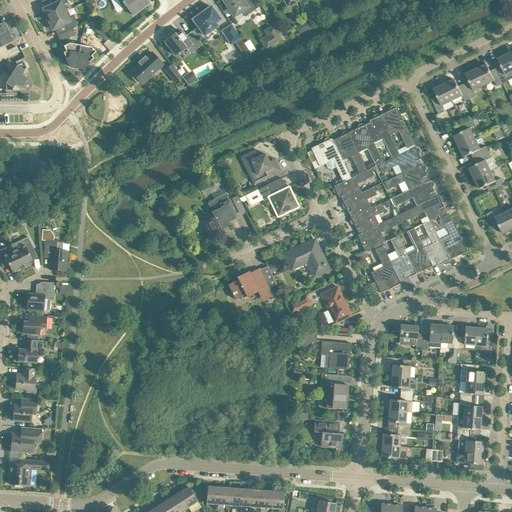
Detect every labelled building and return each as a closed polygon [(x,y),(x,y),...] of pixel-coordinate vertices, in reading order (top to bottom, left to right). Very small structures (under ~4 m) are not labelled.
[(45,21),(66,11),(63,5),(68,2),(66,0),(51,0),(54,4),(43,9),(44,12),(41,13),(45,21)] [(145,0),(118,0),(120,2),(122,1),(133,15),(148,4),(145,0)] [(222,0),(234,17),(241,12),(244,17),(256,9),(252,3),(250,0),(222,0)] [(346,11),(349,9),(350,5),(348,2),(345,1),(342,3),(341,7),(343,10),(346,11)] [(220,19),(217,14),(211,6),(192,20),(204,36),(217,26),(215,23),(220,19)] [(66,31),(72,29),(78,26),(74,15),(69,18),(66,11),(45,21),(48,29),(51,27),(52,30),(63,25),(66,31)] [(0,35),(10,31),(6,23),(5,24),(4,22),(0,23),(0,35)] [(111,37),(104,30),(100,25),(95,30),(106,42),(111,37)] [(230,44),(240,38),(232,25),(222,31),(230,44)] [(267,36),(260,40),(265,48),(281,39),(273,25),(264,31),(267,36)] [(60,42),(69,37),(75,35),(72,29),(66,31),(57,35),(60,42)] [(202,45),(198,39),(192,31),(193,33),(186,38),(181,31),(179,33),(176,30),(166,38),(167,39),(164,41),(175,56),(185,48),(190,54),(202,45)] [(0,54),(7,51),(5,45),(14,41),(15,41),(10,31),(0,35),(0,54)] [(76,69),(80,45),(69,43),(64,46),(66,51),(63,53),(70,67),(76,68),(76,69)] [(91,47),(82,46),(80,45),(76,69),(77,69),(77,68),(83,69),(94,58),(92,56),(96,52),(91,47)] [(11,74),(30,86),(31,84),(34,83),(27,69),(30,68),(31,70),(22,50),(21,51),(25,57),(15,62),(17,65),(11,74)] [(0,62),(1,62),(10,57),(7,52),(8,51),(7,51),(0,54),(0,62)] [(163,65),(159,60),(152,52),(146,58),(145,57),(139,63),(140,63),(131,72),(133,75),(131,77),(137,83),(139,81),(142,84),(163,65)] [(506,75),(511,72),(511,61),(508,54),(498,59),(502,69),(497,71),(503,84),(508,81),(506,75)] [(503,84),(497,71),(492,74),(487,64),(476,69),(484,86),(494,81),(497,86),(503,84)] [(165,70),(175,83),(182,78),(171,65),(165,70)] [(474,91),(484,86),(476,69),(466,74),(470,84),(465,87),(471,99),(477,96),(474,91)] [(29,88),(30,86),(11,74),(5,83),(6,84),(6,94),(0,93),(0,94),(16,94),(14,94),(14,91),(29,91),(29,88)] [(190,74),(182,78),(188,85),(198,81),(195,76),(190,74)] [(471,99),(465,87),(460,89),(455,79),(444,84),(452,101),(463,96),(465,102),(471,99)] [(175,85),(178,91),(185,88),(182,82),(175,85)] [(442,106),(452,101),(444,84),(434,90),(439,99),(433,102),(439,114),(445,112),(442,106)] [(397,107),(395,108),(395,107),(394,107),(393,106),(392,107),(391,107),(390,108),(389,109),(390,111),(380,115),(390,135),(399,131),(407,148),(414,145),(397,107)] [(380,115),(379,116),(379,115),(378,115),(377,114),(375,115),(374,115),(373,116),(373,117),(373,118),(369,121),(370,122),(365,125),(374,143),(383,139),(391,158),(399,154),(390,135),(380,115)] [(459,147),(475,139),(471,128),(476,126),(474,120),(461,126),(464,131),(454,136),(459,147)] [(365,125),(364,125),(363,124),(362,124),(360,124),(359,125),(358,126),(358,127),(358,128),(348,133),(358,153),(367,149),(375,166),(378,165),(383,162),(374,143),(365,125)] [(348,133),(347,133),(346,132),(344,132),(343,132),(342,133),(341,134),(341,135),(342,136),(333,140),(332,140),(342,161),(342,160),(351,156),(359,174),(367,170),(364,165),(358,153),(348,133)] [(324,142),(311,148),(312,150),(317,160),(320,166),(325,164),(327,168),(331,169),(336,167),(343,182),(351,178),(342,160),(342,161),(332,140),(333,140),(332,138),(330,139),(329,138),(328,138),(327,138),(326,138),(325,139),(324,140),(324,141),(324,142)] [(477,158),(489,152),(486,146),(480,149),(475,139),(459,147),(464,157),(474,152),(477,158)] [(416,148),(415,147),(399,154),(391,158),(383,162),(378,165),(380,169),(381,171),(381,173),(398,164),(402,173),(403,173),(421,164),(419,159),(420,158),(418,154),(419,153),(420,153),(420,152),(420,151),(419,149),(418,149),(418,148),(416,148)] [(275,159),(269,162),(265,154),(258,157),(255,151),(241,157),(248,171),(254,185),(268,178),(281,172),(275,159)] [(479,163),(469,168),(474,178),(491,171),(499,167),(494,157),(492,157),(489,152),(477,158),(479,163)] [(320,166),(317,160),(311,163),(314,169),(320,166)] [(384,182),(382,183),(385,189),(387,188),(387,190),(404,181),(408,190),(409,190),(429,181),(424,171),(425,170),(426,169),(426,168),(425,167),(424,166),(424,165),(423,165),(421,165),(421,164),(403,173),(402,173),(384,182)] [(362,193),(362,192),(358,184),(374,176),(372,171),(371,168),(367,170),(359,174),(351,178),(343,182),(334,186),(334,187),(333,188),(332,189),(332,190),(333,190),(333,191),(333,192),(334,193),(335,193),(336,193),(337,193),(339,197),(341,197),(343,202),(362,193)] [(492,190),(503,185),(504,184),(501,178),(496,181),(491,171),(474,178),(479,189),(489,184),(492,190)] [(258,189),(261,197),(270,193),(278,189),(274,181),(258,189)] [(430,181),(430,182),(429,181),(409,190),(408,190),(391,198),(395,206),(412,198),(416,206),(437,197),(437,196),(432,187),(433,187),(433,186),(433,185),(433,183),(432,182),(431,181),(430,181)] [(270,193),(261,197),(266,206),(273,203),(279,215),(276,216),(277,218),(299,207),(289,186),(271,195),(270,193)] [(214,217),(204,222),(205,226),(210,235),(221,229),(220,229),(219,227),(224,225),(225,227),(233,223),(231,220),(238,217),(233,208),(229,200),(226,193),(223,187),(211,193),(214,199),(218,209),(212,212),(214,217)] [(371,208),(367,199),(377,195),(373,187),(362,192),(362,193),(343,202),(344,203),(342,204),(342,205),(342,207),(343,208),(344,208),(346,209),(346,208),(351,218),(371,208)] [(239,198),(238,195),(232,198),(235,205),(239,206),(243,204),(242,202),(239,198)] [(246,195),(239,198),(242,202),(246,200),(249,206),(251,205),(246,195)] [(416,206),(398,215),(401,223),(425,212),(429,221),(430,220),(439,216),(440,218),(447,215),(442,203),(443,202),(443,201),(443,200),(443,199),(442,197),(441,197),(440,197),(439,197),(438,196),(437,196),(437,197),(416,206)] [(379,224),(375,216),(385,211),(381,203),(371,208),(351,218),(351,219),(350,220),(350,221),(350,223),(351,224),(352,225),(353,225),(354,225),(359,234),(357,235),(379,224)] [(511,229),(511,225),(506,212),(495,217),(492,212),(487,214),(493,227),(498,224),(503,234),(511,229)] [(463,236),(461,238),(449,214),(447,215),(440,218),(444,228),(436,232),(439,238),(438,238),(449,260),(460,255),(461,255),(461,256),(463,256),(464,255),(465,255),(465,254),(466,254),(466,253),(466,252),(467,251),(464,245),(467,244),(463,236)] [(381,233),(401,223),(398,215),(379,224),(357,235),(358,236),(357,236),(356,237),(356,238),(356,239),(356,240),(357,241),(359,242),(360,242),(365,251),(374,247),(381,243),(385,242),(381,233)] [(35,220),(29,222),(32,228),(38,226),(35,220)] [(429,221),(422,224),(429,238),(432,244),(423,248),(432,266),(437,263),(438,265),(442,263),(442,264),(443,264),(444,265),(445,264),(446,264),(447,263),(448,263),(448,262),(448,261),(448,260),(449,260),(438,238),(439,238),(436,232),(430,220),(429,221)] [(411,229),(407,221),(402,224),(405,231),(411,229)] [(422,246),(421,242),(414,228),(406,232),(415,249),(406,253),(406,254),(416,274),(425,269),(425,270),(426,270),(427,270),(428,271),(429,270),(430,270),(431,269),(431,268),(431,267),(431,266),(432,266),(422,246)] [(42,230),(42,240),(45,241),(45,242),(44,247),(51,248),(50,270),(65,271),(66,251),(57,250),(57,241),(54,240),(54,236),(50,230),(42,230)] [(406,254),(406,253),(398,236),(390,239),(398,257),(390,261),(399,281),(400,281),(409,277),(410,278),(411,278),(412,278),(413,278),(414,277),(415,276),(415,275),(415,274),(416,274),(406,254)] [(14,250),(23,268),(33,263),(28,252),(34,249),(28,237),(12,244),(15,250),(14,250)] [(327,264),(322,254),(315,239),(284,254),(292,269),(304,263),(305,266),(308,265),(314,277),(324,272),(323,271),(328,269),(325,265),(327,264)] [(390,261),(383,246),(375,250),(383,267),(371,273),(380,293),(394,286),(394,287),(395,288),(396,288),(397,287),(398,287),(399,286),(399,285),(400,284),(399,284),(401,283),(400,281),(399,281),(390,261)] [(6,247),(0,250),(0,261),(0,262),(6,260),(12,273),(23,268),(14,250),(9,253),(6,247)] [(276,271),(272,264),(268,266),(271,274),(276,271)] [(270,288),(264,277),(260,268),(249,273),(249,271),(237,277),(238,280),(228,284),(236,300),(241,297),(242,299),(258,292),(259,294),(270,288)] [(28,294),(27,310),(37,311),(43,311),(47,312),(50,309),(51,302),(49,299),(49,296),(54,297),(54,293),(54,283),(42,282),(36,285),(36,294),(28,294)] [(335,323),(342,320),(351,315),(337,286),(321,294),(335,323)] [(288,304),(292,312),(310,303),(306,296),(288,304)] [(46,329),(47,317),(29,316),(28,322),(23,321),(22,333),(40,335),(40,329),(46,329)] [(423,346),(422,350),(428,351),(428,347),(440,348),(440,343),(442,325),(430,324),(429,334),(424,334),(423,346)] [(400,325),(399,338),(409,338),(411,339),(411,346),(416,346),(416,350),(422,350),(423,346),(424,334),(417,333),(418,326),(400,325)] [(457,349),(458,336),(452,336),(453,326),(442,325),(440,343),(447,343),(447,348),(454,349),(457,349)] [(458,336),(457,349),(463,349),(463,350),(464,345),(475,345),(476,328),(465,327),(464,337),(458,336)] [(487,339),(488,329),(476,328),(475,345),(481,346),(481,350),(483,352),(485,353),(486,353),(487,352),(488,351),(492,352),(492,349),(496,350),(497,340),(493,339),(487,339)] [(316,341),(317,333),(302,332),(301,347),(307,347),(312,343),(312,341),(316,341)] [(18,349),(17,361),(36,363),(37,356),(40,357),(43,356),(45,355),(45,353),(45,351),(44,349),(42,348),(43,341),(38,340),(24,339),(24,349),(18,349)] [(322,341),(320,355),(325,355),(324,368),(337,369),(347,370),(347,364),(350,364),(350,357),(348,356),(348,351),(350,351),(351,343),(341,342),(322,341)] [(448,360),(447,363),(456,364),(457,350),(457,349),(454,349),(453,355),(448,360)] [(415,361),(413,360),(403,359),(402,365),(392,365),(392,376),(409,377),(410,367),(415,367),(415,361)] [(475,365),(465,364),(462,364),(462,371),(460,371),(459,381),(483,383),(484,372),(474,371),(475,365)] [(22,368),(22,374),(16,374),(15,389),(26,390),(26,392),(34,393),(36,375),(35,375),(35,369),(22,368)] [(326,380),(329,381),(329,382),(342,383),(342,375),(328,374),(328,375),(327,375),(326,380)] [(409,383),(409,377),(392,376),(391,387),(401,388),(400,394),(413,395),(413,389),(415,390),(416,383),(409,383)] [(483,395),(483,383),(459,381),(459,392),(460,392),(460,399),(472,400),(473,394),(483,395)] [(328,387),(327,407),(346,408),(346,400),(345,400),(345,394),(346,394),(346,395),(347,395),(348,385),(347,385),(347,386),(341,385),(337,385),(334,385),(328,385),(328,387)] [(390,401),(386,401),(387,410),(389,410),(389,411),(411,412),(413,395),(400,394),(400,400),(390,399),(390,401)] [(14,405),(13,421),(31,422),(32,414),(36,414),(37,399),(22,398),(21,405),(14,405)] [(472,406),(472,400),(460,399),(458,416),(481,418),(482,407),(472,406)] [(387,412),(385,420),(388,420),(388,422),(398,423),(397,429),(410,430),(410,423),(411,412),(389,411),(389,413),(387,412)] [(458,416),(457,434),(469,434),(470,429),(480,429),(481,418),(458,416)] [(339,422),(325,421),(325,420),(314,420),(313,432),(321,433),(320,446),(341,448),(343,434),(338,433),(339,422)] [(21,427),(21,435),(12,434),(11,451),(33,453),(33,442),(41,442),(42,429),(21,427)] [(409,436),(410,430),(397,429),(397,435),(383,434),(382,445),(399,447),(400,436),(409,436)] [(469,440),(469,434),(457,434),(456,440),(458,440),(457,451),(482,453),(483,442),(469,440)] [(382,445),(381,456),(398,458),(397,463),(403,464),(403,458),(406,458),(407,447),(399,447),(382,445)] [(442,450),(438,450),(432,449),(431,462),(441,463),(442,450)] [(481,464),(482,453),(457,451),(456,462),(481,464)] [(49,462),(39,461),(20,460),(20,464),(10,463),(9,471),(11,471),(10,484),(29,486),(30,469),(48,470),(49,462)] [(217,504),(219,487),(207,486),(206,503),(217,504)] [(179,493),(188,507),(197,501),(188,487),(179,493)] [(228,505),(229,488),(219,487),(217,504),(228,505)] [(239,506),(240,489),(229,488),(228,505),(239,506)] [(250,507),(251,489),(240,489),(239,506),(250,507)] [(261,507),(262,490),(251,489),(250,507),(261,507)] [(271,508),(273,491),(262,490),(261,507),(271,508)] [(282,509),(283,502),(284,492),(273,491),(271,508),(282,509)] [(178,511),(180,511),(188,507),(179,493),(169,499),(178,511)] [(165,511),(178,511),(169,499),(160,504),(165,511)] [(317,511),(321,511),(333,511),(335,503),(319,500),(317,511)]
